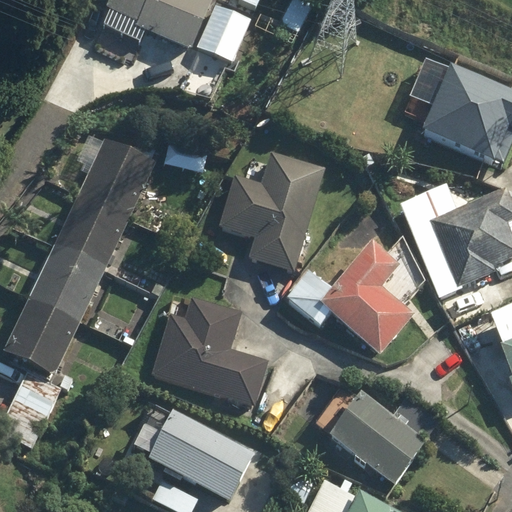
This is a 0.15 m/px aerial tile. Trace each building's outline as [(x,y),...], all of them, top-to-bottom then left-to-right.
[(207,3),(199,0),(98,0),(91,19),(184,58),(207,3)] [(247,27),(211,12),(193,56),(229,70),(247,27)] [(511,104),(443,76),(429,108),(415,142),(486,171),(500,137),(511,142),(511,104)] [(0,363),(50,386),(150,171),(97,147),(0,357),(0,363)] [(210,238),(250,249),(245,268),(290,281),(320,176),(284,166),(263,160),(253,194),(225,186),(210,238)] [(511,265),(511,227),(499,198),(423,231),(424,232),(414,237),(430,274),(440,270),(447,285),(452,297),(491,279),(489,275),(511,265)] [(364,255),(360,258),(357,255),(347,267),(351,269),(314,312),(341,335),(374,363),(408,323),(377,297),(392,279),(364,255)] [(266,370),(228,358),(240,321),(184,304),(177,325),(165,321),(154,356),(145,384),(251,417),(266,370)] [(511,413),(511,348),(488,359),(511,413)] [(56,393),(22,377),(0,425),(0,443),(27,456),(56,393)] [(310,430),(325,441),(320,448),(388,496),(419,451),(351,404),(339,420),(324,409),(310,430)] [(166,421),(155,444),(136,436),(127,456),(145,465),(137,481),(155,489),(156,485),(169,492),(172,486),(223,510),(247,459),(166,421)] [(191,511),(195,505),(157,487),(147,509),(154,511),(191,511)] [(349,505),(315,489),(303,511),(377,511),(352,499),(349,505)]
